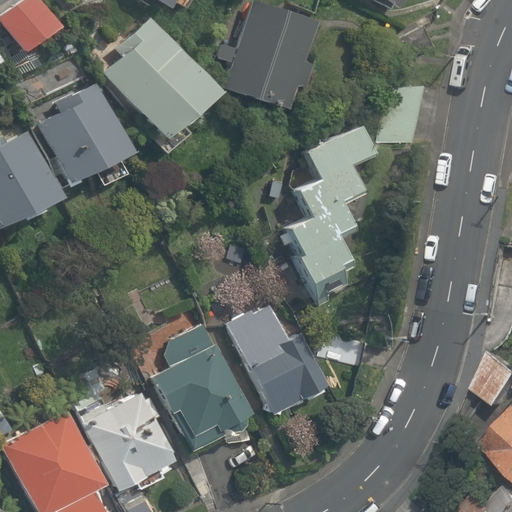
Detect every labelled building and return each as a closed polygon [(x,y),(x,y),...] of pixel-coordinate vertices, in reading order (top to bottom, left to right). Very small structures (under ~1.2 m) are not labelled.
[(60,24),(43,0),(20,0),(0,14),(0,18),(21,50),(60,24)] [(313,14),(266,0),(240,0),(216,81),(286,102),(313,14)] [(215,88),(148,17),(98,64),(166,135),(215,88)] [(99,84),(31,115),(64,185),(131,153),(99,84)] [(388,88),(379,139),(410,141),(420,86),(388,88)] [(26,126),(0,137),(0,229),(60,203),(26,126)] [(359,127),(306,149),(319,180),(350,167),(372,157),(359,127)] [(362,192),(350,167),(297,190),(309,217),(340,203),(362,192)] [(351,229),(340,203),(288,228),(300,252),(335,236),(351,229)] [(350,265),(335,236),(300,252),(303,257),(297,259),(317,296),(346,283),(339,270),(350,265)] [(280,303),(225,330),(264,407),(319,380),(280,303)] [(251,413),(205,324),(169,340),(162,353),(167,368),(151,377),(185,446),(251,413)] [(181,460),(143,388),(81,420),(119,492),(181,460)] [(511,409),(481,443),(511,470),(511,409)] [(102,488),(65,412),(0,444),(0,446),(34,511),(102,511),(92,491),(102,488)] [(511,511),(511,483),(507,480),(491,504),(476,494),(460,511),(511,511)]
